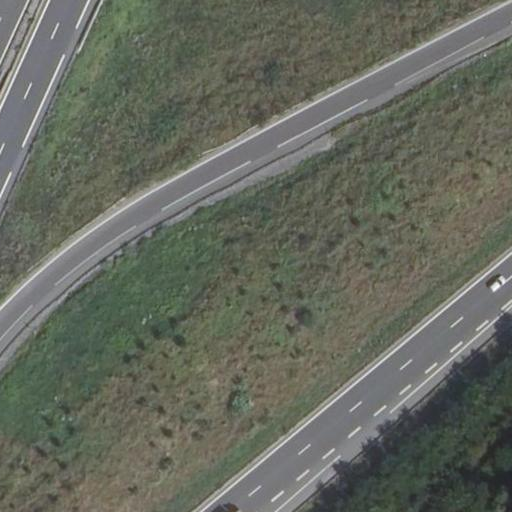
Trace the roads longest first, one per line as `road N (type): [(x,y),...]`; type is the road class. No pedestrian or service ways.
road 1 (trunk): [(0,322),(76,255),(173,189),(511,10)]
road 2 (motorway): [(238,511),(511,282)]
road 3 (motorway): [(0,152),(67,0)]
